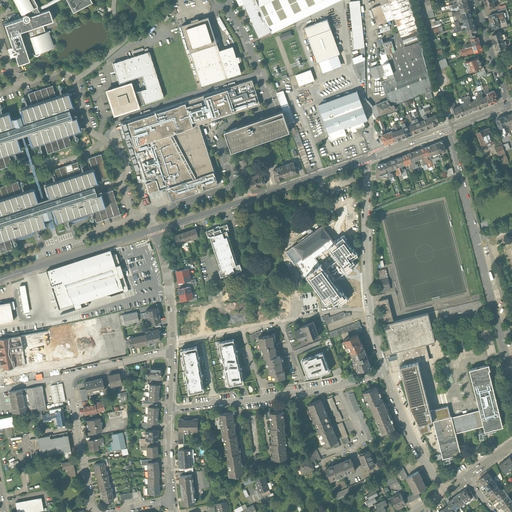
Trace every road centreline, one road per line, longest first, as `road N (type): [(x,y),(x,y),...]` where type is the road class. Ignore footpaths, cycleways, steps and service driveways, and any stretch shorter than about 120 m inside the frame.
road 1 (residential): [(170,352),(70,376),(89,493),(101,511)]
road 2 (tertiary): [(153,228),(364,159)]
road 3 (tertiary): [(0,279),(153,228)]
road 4 (residential): [(364,159),(371,309)]
road 5 (residential): [(476,240),(511,383)]
road 6 (residential): [(385,372),(444,492)]
